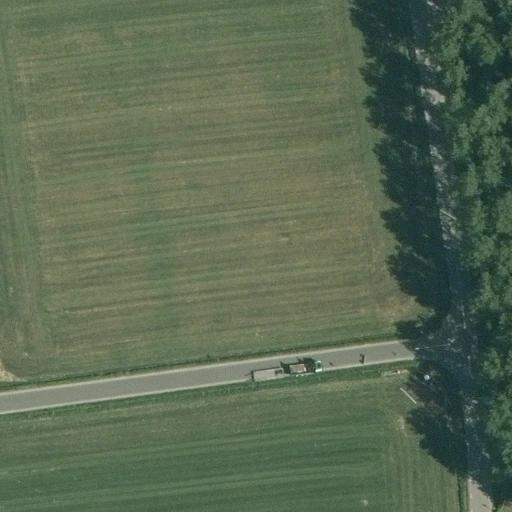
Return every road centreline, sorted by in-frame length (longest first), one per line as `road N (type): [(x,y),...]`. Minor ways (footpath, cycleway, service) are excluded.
road 1 (unclassified): [(0,405),(463,345)]
road 2 (unclassified): [(463,345),(418,0)]
road 3 (unclassified): [(481,511),(463,345)]
